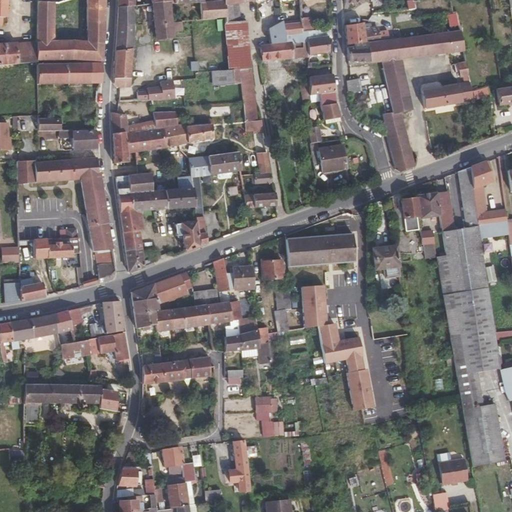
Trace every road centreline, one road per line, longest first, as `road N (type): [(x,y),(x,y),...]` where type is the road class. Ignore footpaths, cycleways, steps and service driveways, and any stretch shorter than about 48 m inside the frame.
road 1 (residential): [(111,0),(102,136),(124,284)]
road 2 (secondary): [(389,188),(124,284)]
road 3 (residential): [(124,284),(136,406),(106,511)]
road 4 (residential): [(389,188),(375,145),(345,115),(338,0)]
road 5 (secondary): [(511,142),(389,188)]
road 6 (secondary): [(124,284),(0,314)]
